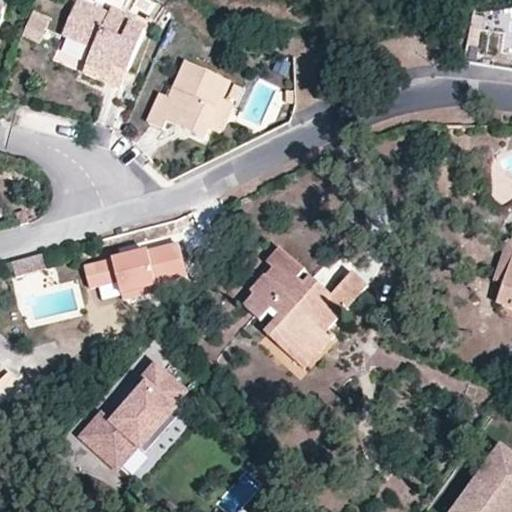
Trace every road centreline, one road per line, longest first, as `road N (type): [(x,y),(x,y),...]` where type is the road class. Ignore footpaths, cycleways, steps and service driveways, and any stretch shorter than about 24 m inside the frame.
road 1 (residential): [(100,220),(179,191),(383,90),(421,81),(511,93)]
road 2 (residential): [(0,134),(76,164),(100,220)]
